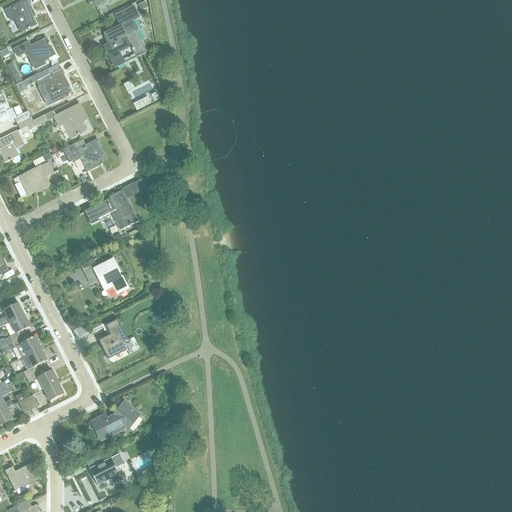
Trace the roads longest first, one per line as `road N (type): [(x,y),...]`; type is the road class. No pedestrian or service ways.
road 1 (residential): [(10,230),(133,169),(49,0)]
road 2 (residential): [(39,423),(86,402),(88,392),(10,230)]
